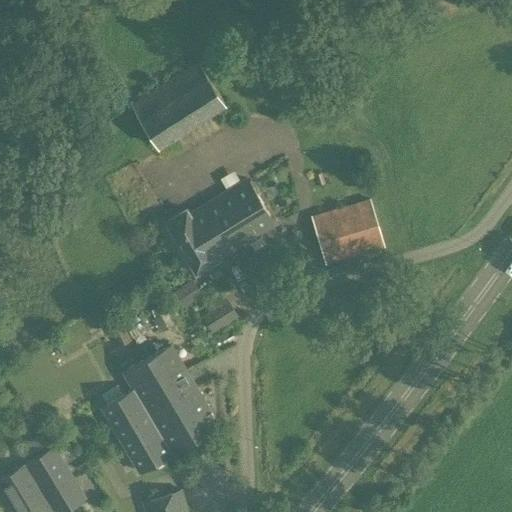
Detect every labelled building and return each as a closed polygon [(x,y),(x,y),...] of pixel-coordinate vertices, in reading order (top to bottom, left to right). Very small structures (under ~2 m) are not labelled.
[(175,137),(211,114),(226,105),(198,61),(130,104),(158,147),(175,137)] [(246,178),(203,204),(230,247),(273,221),(246,178)] [(324,261),(382,244),(368,198),(310,215),(324,261)] [(219,254),(230,247),(203,204),(189,213),(185,208),(164,221),(195,271),(220,256),(219,254)] [(202,294),(192,279),(169,294),(179,309),(202,294)] [(211,332),(238,315),(228,298),(201,315),(211,332)] [(138,470),(191,438),(217,423),(170,343),(121,370),(132,388),(101,406),(138,470)] [(53,445),(0,476),(0,489),(13,511),(56,511),(84,496),(53,445)] [(145,511),(187,511),(180,488),(141,500),(145,511)]
